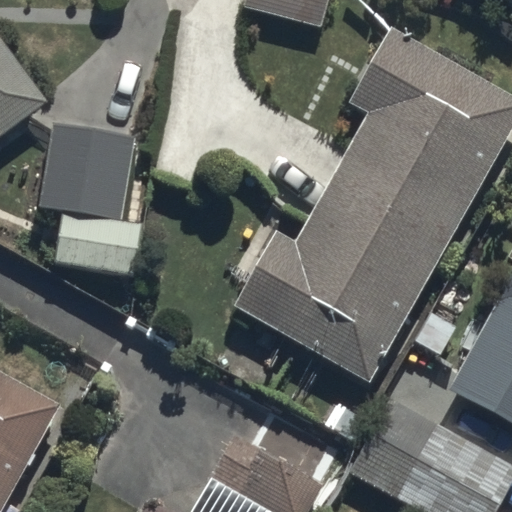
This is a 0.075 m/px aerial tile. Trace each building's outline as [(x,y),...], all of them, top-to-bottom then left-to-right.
[(324,0),(238,0),(237,5),(317,27),(324,0)] [(230,309),(366,385),(511,123),(511,99),(386,30),(346,103),(365,114),(293,242),(274,232),(230,309)] [(0,138),(48,103),(0,38),(0,138)] [(50,120),(34,215),(119,230),(136,135),(50,120)] [(511,265),(442,393),(511,430),(511,265)] [(0,501),(55,403),(0,373),(0,501)] [(263,399),(217,484),(269,511),(303,511),(342,441),(263,399)] [(347,475),(413,511),(496,511),(511,484),(511,467),(389,400),(347,475)]
